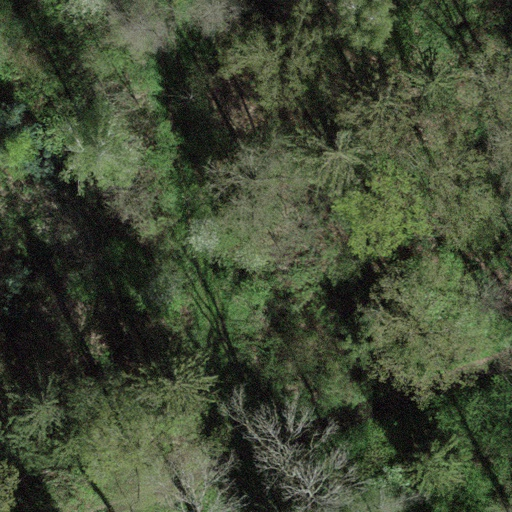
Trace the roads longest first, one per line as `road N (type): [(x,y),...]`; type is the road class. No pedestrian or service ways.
road 1 (track): [(157,0),(229,471)]
road 2 (track): [(511,350),(120,511)]
